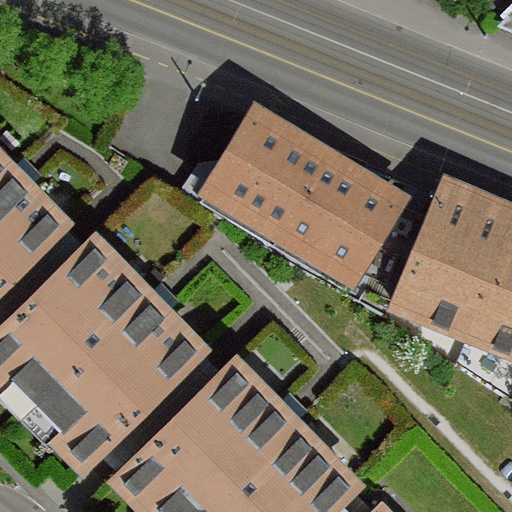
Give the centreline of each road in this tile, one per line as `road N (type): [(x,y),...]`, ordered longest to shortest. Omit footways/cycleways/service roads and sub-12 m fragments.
road 1 (tertiary): [(86,0),(511,168)]
road 2 (primary): [(177,0),(511,141)]
road 3 (tertiary): [(511,101),(256,0)]
